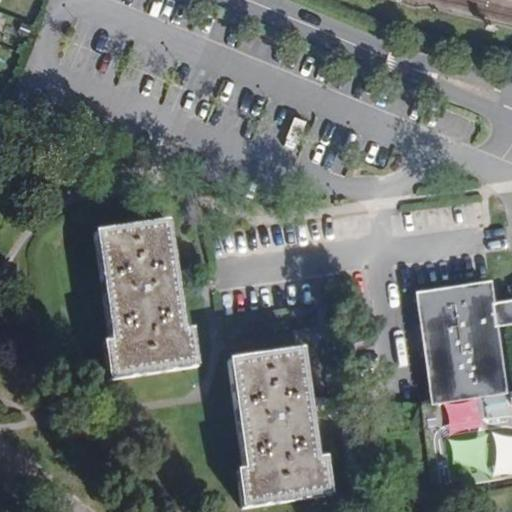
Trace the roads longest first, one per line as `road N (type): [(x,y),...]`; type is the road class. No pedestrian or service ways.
road 1 (secondary): [(260,0),(390,58),(511,99)]
road 2 (unknown): [(380,256),(382,385)]
